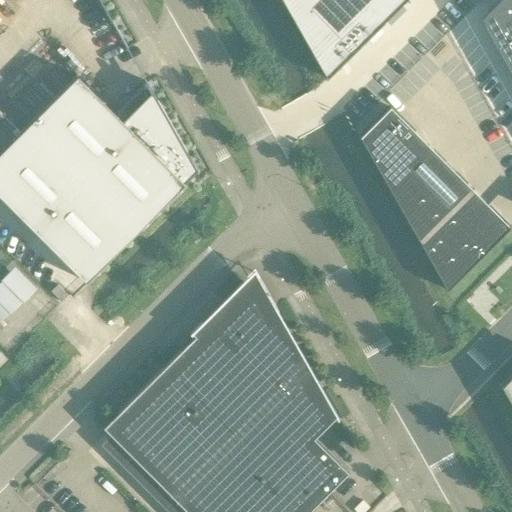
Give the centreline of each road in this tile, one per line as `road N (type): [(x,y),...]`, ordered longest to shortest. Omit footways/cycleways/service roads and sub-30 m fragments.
road 1 (unclassified): [(0,483),(283,204)]
road 2 (unclassified): [(283,204),(409,420)]
road 3 (unclassified): [(173,0),(283,204)]
road 4 (unclassified): [(409,420),(511,321)]
